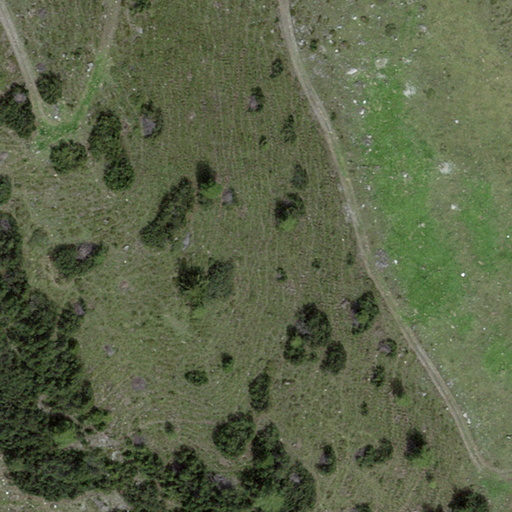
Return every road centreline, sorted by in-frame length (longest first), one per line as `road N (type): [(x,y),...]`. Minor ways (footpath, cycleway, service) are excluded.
road 1 (track): [(286,0),(401,315),(481,467),(511,466)]
road 2 (track): [(2,0),(44,115),(65,133),(111,0)]
